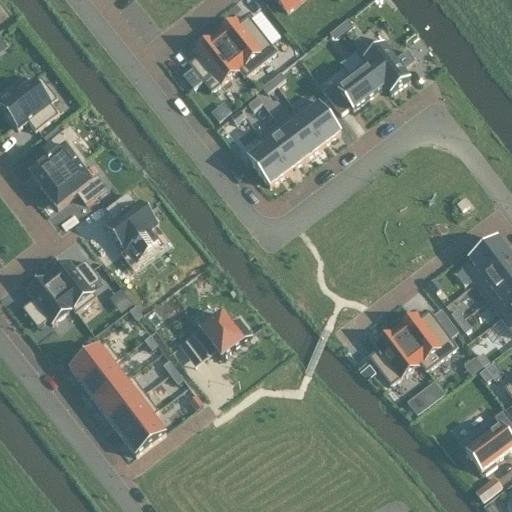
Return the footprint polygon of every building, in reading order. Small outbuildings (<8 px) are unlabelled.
[(279,0),(292,16),(311,0),(279,0)] [(236,27),(220,40),(253,81),(283,57),(276,49),(286,41),(278,31),(268,39),(254,21),(250,16),(236,27)] [(353,23),(344,31),(349,37),(358,30),(353,23)] [(344,31),(334,38),(339,44),(349,37),(344,31)] [(208,57),(194,68),(217,97),(226,89),(226,90),(246,73),(220,40),(204,53),(208,57)] [(382,42),(364,56),(371,66),(390,92),(396,100),(415,85),(382,42)] [(341,90),(329,98),(346,120),(355,112),(358,116),(390,92),(371,66),(353,80),(357,86),(345,95),(341,90)] [(286,77),(276,84),(281,91),(291,83),(286,77)] [(24,98),(6,112),(23,134),(33,127),(40,137),(64,119),(56,109),(62,104),(46,82),(39,87),(34,80),(19,92),(24,98)] [(276,84),(267,92),(272,98),(281,91),(276,84)] [(318,101),(300,115),(327,151),(345,138),(324,109),(318,101)] [(262,102),(253,109),(258,115),(267,108),(262,102)] [(246,115),(236,123),(241,129),(251,121),(246,115)] [(300,115),(283,128),(310,164),(327,151),(300,115)] [(283,128),(265,141),(293,177),(310,164),(283,128)] [(56,162),(35,178),(49,196),(89,165),(77,149),(83,144),(74,132),(48,152),(56,162)] [(271,150),(253,163),(274,191),(293,177),(265,141),(265,142),(271,150)] [(89,165),(49,196),(63,214),(83,198),(91,209),(111,194),(102,182),(97,186),(85,170),(90,166),(89,165)] [(120,224),(110,231),(129,255),(131,253),(132,255),(156,237),(155,235),(163,229),(145,205),(140,209),(132,199),(112,214),(120,224)] [(474,265),(466,271),(480,289),(511,264),(511,256),(502,243),(501,244),(475,264),(474,265)] [(73,264),(52,280),(81,318),(102,302),(95,293),(106,285),(90,265),(80,273),(73,264)] [(511,264),(480,289),(493,306),(511,291),(511,264)] [(38,304),(27,313),(43,333),(53,324),(57,329),(77,314),(80,318),(81,318),(52,280),(32,296),(38,304)] [(439,283),(433,288),(440,298),(446,293),(439,283)] [(511,291),(493,306),(506,323),(511,318),(511,291)] [(141,310),(134,315),(141,325),(148,320),(141,310)] [(462,314),(456,319),(463,328),(469,324),(462,314)] [(417,322),(400,334),(432,375),(453,360),(463,352),(456,343),(439,321),(434,315),(425,323),(421,318),(417,322)] [(446,315),(439,321),(456,343),(463,338),(446,315)] [(206,336),(196,344),(211,364),(221,356),(227,364),(249,347),(249,346),(256,340),(244,323),(236,329),(227,317),(205,334),(206,336)] [(469,324),(463,328),(470,338),(477,333),(469,324)] [(383,354),(373,362),(395,391),(405,383),(425,368),(431,376),(432,375),(400,334),(384,346),(380,350),(383,354)] [(155,340),(149,345),(156,354),(163,350),(155,340)] [(110,346),(74,373),(88,391),(124,364),(110,346)] [(487,358),(481,362),(488,372),(494,367),(487,358)] [(124,364),(88,391),(101,408),(137,381),(136,380),(130,385),(119,369),(125,365),(124,364)] [(174,365),(168,370),(175,379),(181,375),(174,365)] [(367,375),(365,376),(372,384),(375,382),(380,378),(374,369),(367,375)] [(490,373),(484,378),(491,388),(497,383),(490,373)] [(181,375),(175,379),(182,389),(188,384),(181,375)] [(137,381),(101,408),(114,425),(150,398),(137,381)] [(150,398),(114,425),(127,443),(163,415),(150,398)] [(200,401),(194,406),(201,415),(208,410),(200,401)] [(479,451),(471,457),(486,477),(488,476),(491,479),(502,470),(500,467),(511,457),(511,418),(509,414),(499,422),(505,431),(493,441),(489,435),(475,445),(479,451)] [(163,415),(127,443),(141,461),(171,438),(158,421),(164,416),(163,415)] [(500,483),(480,497),(488,507),(507,492),(500,483)]
